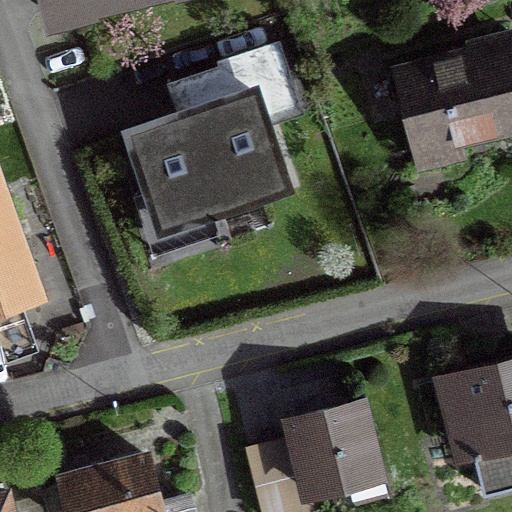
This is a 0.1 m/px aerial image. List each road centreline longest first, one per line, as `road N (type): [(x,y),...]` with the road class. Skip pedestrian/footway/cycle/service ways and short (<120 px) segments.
road 1 (residential): [(123,383),(511,287)]
road 2 (residential): [(0,29),(123,383)]
road 3 (residential): [(0,414),(123,383)]
